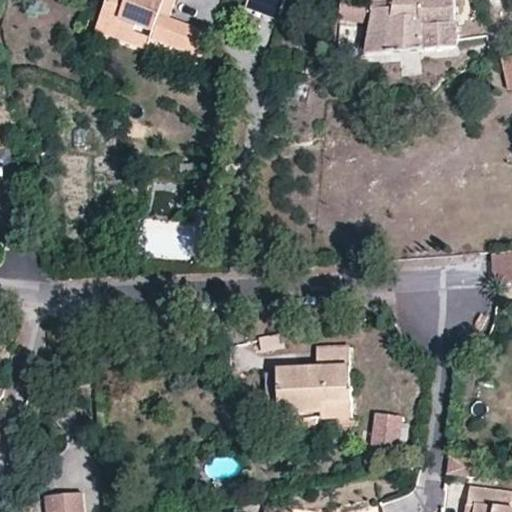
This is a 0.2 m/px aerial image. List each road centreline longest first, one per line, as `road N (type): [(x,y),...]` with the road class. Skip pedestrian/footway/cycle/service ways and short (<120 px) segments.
road 1 (residential): [(0,293),(392,279),(419,281),(442,296)]
road 2 (track): [(243,287),(259,91),(241,52)]
